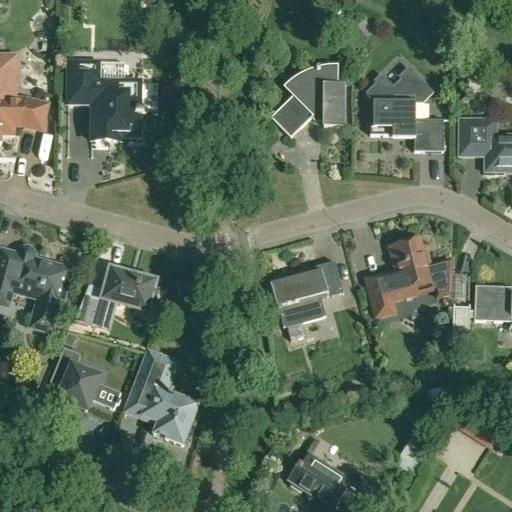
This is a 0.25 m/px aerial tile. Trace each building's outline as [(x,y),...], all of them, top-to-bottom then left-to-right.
[(25,101),(15,101),(15,61),(0,60),(0,136),(13,136),(13,128),(21,128),(41,133),(47,107),(25,101)] [(98,65),(86,65),(68,65),(68,107),(91,107),(91,143),(92,143),(92,139),(103,139),(103,140),(103,141),(103,142),(104,143),(106,143),(121,144),(121,140),(127,140),(131,139),(134,138),(137,135),(139,132),(139,128),(140,116),(143,116),(144,112),(140,112),(140,88),(118,88),(118,84),(98,83),(98,65)] [(298,93),(270,120),(290,141),(313,118),(316,121),(323,121),(323,129),(343,129),(344,89),(336,89),(336,69),(331,69),(322,70),(321,69),(313,71),(313,73),(304,76),(300,78),(306,88),(298,93)] [(370,138),(383,138),(414,138),(414,154),(443,154),(443,122),(419,122),(419,105),(429,95),(408,73),(391,90),(381,80),(365,95),(373,103),(373,122),(370,122),(370,138)] [(485,174),(511,174),(511,138),(498,138),(499,123),(459,123),(459,159),(485,159),(485,174)] [(385,276),(383,276),(366,281),(368,289),(376,320),(383,318),(395,315),(392,303),(417,297),(416,294),(435,289),(438,297),(447,294),(448,264),(430,269),(427,257),(423,258),(419,242),(389,250),(394,267),(395,267),(397,275),(385,278),(385,276)] [(64,303),(68,289),(72,274),(44,267),(45,264),(36,261),(35,256),(33,251),(28,249),(23,249),(19,251),(16,256),(11,274),(0,270),(0,307),(3,309),(7,294),(37,302),(30,330),(51,336),(60,303),(64,303)] [(343,294),(341,289),(335,266),(317,271),(318,275),(284,284),(284,287),(271,291),(276,311),(278,311),(283,330),(326,319),(321,300),(343,294)] [(89,289),(75,325),(96,330),(103,303),(116,307),(148,315),(149,309),(154,310),(159,292),(154,290),(154,289),(156,284),(139,279),(139,278),(127,275),(126,276),(110,272),(105,289),(104,293),(90,289),(89,289)] [(511,290),(482,289),(475,289),(474,314),(469,314),(470,308),(453,307),(452,337),(469,338),(469,319),(474,319),(474,322),(511,324),(511,318),(511,326),(509,332),(511,333),(511,290)] [(174,293),(167,308),(178,313),(190,317),(196,303),(184,298),(174,293)] [(67,335),(62,345),(71,349),(76,338),(67,335)] [(64,351),(49,386),(59,390),(61,394),(60,396),(58,401),(63,403),(61,408),(86,418),(87,416),(85,416),(90,403),(114,412),(116,406),(118,407),(120,402),(118,401),(121,395),(97,386),(100,380),(78,371),(80,357),(64,351)] [(179,365),(148,353),(128,403),(145,409),(141,420),(157,426),(153,437),(183,448),(186,441),(190,442),(200,416),(196,415),(199,407),(173,397),(173,396),(169,394),(169,396),(167,395),(179,365)] [(46,367),(32,361),(21,386),(36,392),(46,367)] [(455,413),(466,395),(450,384),(433,389),(436,402),(438,403),(455,413)] [(484,419),(472,440),(491,451),(503,430),(484,419)] [(366,511),(381,489),(356,473),(350,484),(309,458),(301,469),(298,467),(288,483),(290,485),(290,489),(300,495),(304,493),(316,501),(314,504),(326,511),(333,511),(339,502),(354,511),(366,511)]
